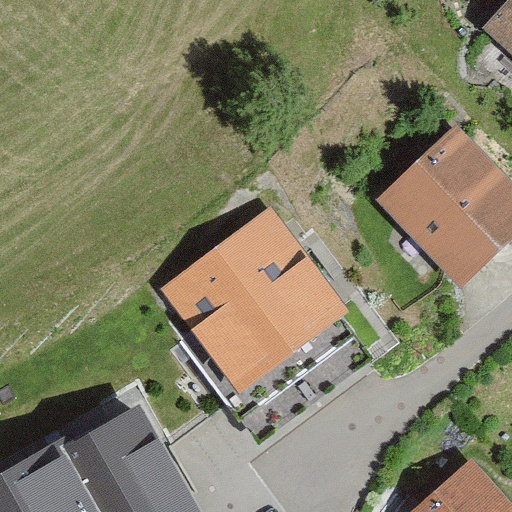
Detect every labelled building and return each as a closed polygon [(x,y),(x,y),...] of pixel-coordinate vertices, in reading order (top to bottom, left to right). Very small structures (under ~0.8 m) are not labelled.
[(511,0),(505,0),(484,25),(511,49),(511,0)] [(459,277),(511,227),(511,166),(460,111),(376,188),(459,277)] [(161,291),(238,388),(348,302),(270,204),(161,291)] [(0,481),(0,511),(213,511),(142,395),(0,481)] [(511,511),(511,493),(475,451),(402,511),(511,511)]
